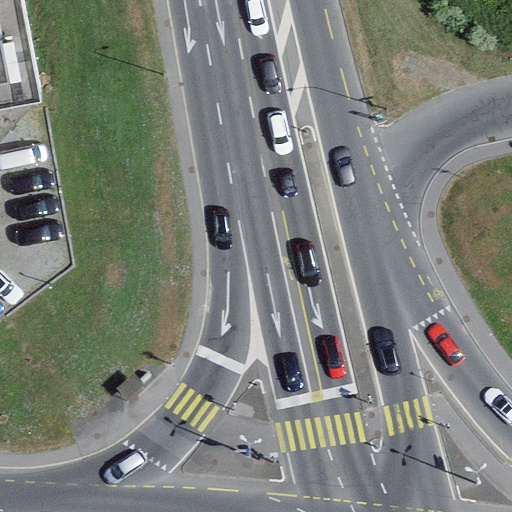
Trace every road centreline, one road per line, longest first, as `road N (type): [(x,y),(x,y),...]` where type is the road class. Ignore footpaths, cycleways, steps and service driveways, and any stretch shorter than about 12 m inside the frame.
road 1 (secondary): [(223,17),(227,326),(218,362),(192,409),(146,459),(107,486),(0,511)]
road 2 (primary): [(223,17),(334,511)]
road 3 (secondary): [(420,511),(356,201)]
road 4 (primary): [(511,425),(427,321),(356,201)]
road 5 (primary): [(356,201),(302,0)]
road 6 (residential): [(356,201),(443,139),(511,119)]
